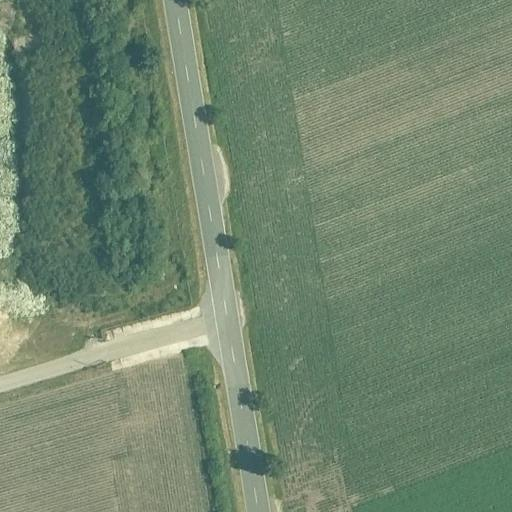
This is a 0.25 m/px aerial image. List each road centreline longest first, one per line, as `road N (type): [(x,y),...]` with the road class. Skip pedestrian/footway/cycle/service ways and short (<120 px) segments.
road 1 (tertiary): [(176,0),(261,511)]
road 2 (unknown): [(0,384),(230,321)]
